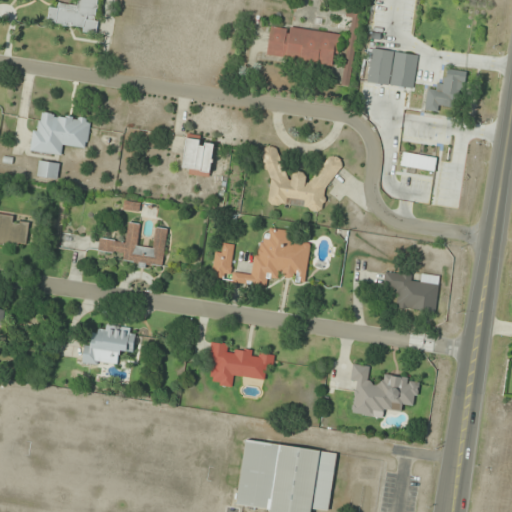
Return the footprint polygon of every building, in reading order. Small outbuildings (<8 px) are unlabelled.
[(51,4),(47,25),(95,33),(101,0),(81,0),(80,9),(51,4)] [(267,58),(332,65),(334,54),(339,55),(341,33),(271,26),(267,58)] [(368,83),(413,89),(418,55),(372,49),(368,83)] [(428,89),(426,110),(441,112),(442,105),(461,107),(465,71),(444,69),(441,91),(428,89)] [(87,149),(91,119),(45,113),(43,123),(35,122),(31,152),(62,156),(63,146),(87,149)] [(215,142),(187,138),(182,171),(210,176),(215,142)] [(268,204),(302,205),(311,212),(319,212),(325,203),(325,190),(342,166),(342,161),(336,157),(329,156),(306,189),(306,173),(295,173),(283,189),(284,155),(274,148),(268,148),(268,204)] [(434,171),(437,158),(403,152),(401,166),(434,171)] [(60,163),(39,161),(38,177),(58,179),(60,163)] [(0,214),(0,241),(27,246),(31,219),(0,214)] [(162,267),(167,229),(157,227),(154,248),(137,246),(140,224),(129,223),(126,242),(100,239),(99,251),(124,254),(123,261),(162,267)] [(212,278),(267,287),(269,276),(305,282),(311,245),(291,242),(293,232),(263,227),(255,275),(231,271),(235,245),(223,243),(222,252),(216,251),(212,278)] [(439,276),(417,274),(385,271),(384,290),(398,291),(396,309),(436,313),(439,276)] [(121,352),(133,353),(135,328),(105,325),(104,332),(94,330),(93,345),(84,344),(82,363),(120,367),(121,352)] [(275,354),(229,350),(230,344),(211,342),(208,376),(215,376),(214,386),(233,388),(234,377),(265,380),(266,371),(273,371),(275,354)] [(354,412),(393,416),(394,405),(416,407),(418,380),(383,377),(382,385),(369,383),(371,366),(352,365),(351,382),(357,382),(354,412)] [(328,511),(336,452),(245,440),(237,504),(270,509),(269,511),(310,511),(311,510),(328,511)]
